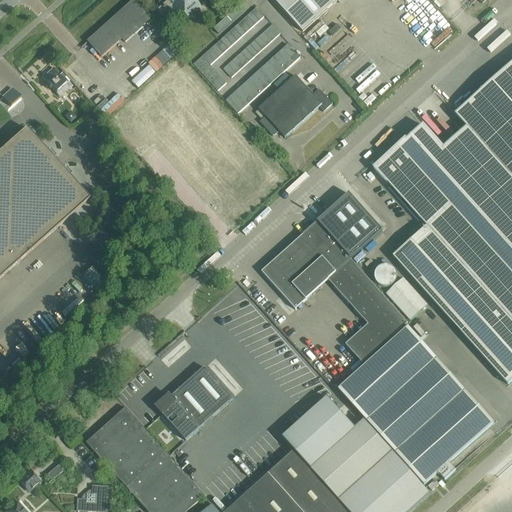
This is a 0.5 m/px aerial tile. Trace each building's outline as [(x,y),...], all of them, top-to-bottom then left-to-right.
[(159,0),(161,2),(158,4),(157,12),(162,17),(169,17),(172,15),(174,17),(183,18),(185,15),(188,18),(189,18),(196,18),(200,14),(201,7),(198,4),(201,1),(201,0),(159,0)] [(272,0),(303,33),(339,0),(272,0)] [(122,40),(125,43),(125,44),(151,20),(134,2),(135,2),(134,1),(88,43),(102,58),(122,40)] [(227,18),(214,30),(218,35),(231,23),(244,11),(240,6),(227,18)] [(256,9),(252,13),(260,22),(264,18),(256,9)] [(252,13),(247,17),(255,26),(260,22),(252,13)] [(247,17),(243,21),(251,30),(255,26),(247,17)] [(243,21),(238,25),(246,34),(251,30),(243,21)] [(238,25),(234,29),(242,38),(246,34),(238,25)] [(272,26),(268,30),(276,39),(280,35),(272,26)] [(234,29),(229,33),(237,42),(242,38),(234,29)] [(268,30),(263,34),(271,43),(276,39),(268,30)] [(229,33),(225,37),(233,46),(237,42),(229,33)] [(263,34),(259,38),(267,47),(271,43),(263,34)] [(225,37),(220,41),(228,50),(233,46),(225,37)] [(259,38),(255,42),(263,51),(267,47),(259,38)] [(220,41),(216,45),(224,54),(228,50),(220,41)] [(255,42),(250,46),(258,55),(263,51),(255,42)] [(216,45),(211,49),(219,58),(224,54),(216,45)] [(288,45),(283,50),(295,64),(300,59),(288,45)] [(250,46),(246,50),(254,59),(258,55),(250,46)] [(207,53),(215,62),(219,58),(211,49),(207,53)] [(246,50),(241,54),(249,63),(254,59),(246,50)] [(283,50),(278,55),(290,68),(295,64),(283,50)] [(207,53),(194,65),(198,70),(207,62),(211,66),(215,62),(207,53)] [(241,54),(237,58),(245,67),(249,63),(241,54)] [(278,55),(273,59),(285,73),(290,68),(278,55)] [(237,58),(232,62),(240,71),(245,67),(237,58)] [(273,59),(267,64),(279,78),(285,73),(273,59)] [(211,66),(207,62),(198,70),(206,79),(215,71),(211,66)] [(232,62),(228,66),(236,75),(240,71),(232,62)] [(267,64),(262,69),(274,82),(279,78),(267,64)] [(375,170),(427,228),(393,258),(508,386),(511,382),(511,64),(469,103),(455,115),(467,128),(443,149),(423,127),(375,170)] [(223,70),(231,79),(236,75),(228,66),(223,70)] [(269,87),(274,82),(262,69),(257,74),(269,87)] [(56,94),(66,85),(69,83),(64,78),(65,77),(61,72),(57,76),(53,70),(43,79),(56,94)] [(219,75),(215,71),(206,79),(210,83),(214,79),(219,75)] [(252,78),(264,92),(269,87),(257,74),(252,78)] [(219,75),(214,79),(222,88),(227,84),(219,75)] [(279,132),(285,139),(319,108),(324,113),(333,105),(327,99),(328,98),(326,95),(325,97),(319,91),(313,96),(296,77),(259,110),(266,118),(260,123),(273,137),(279,132)] [(264,92),(252,78),(247,83),(259,96),(264,92)] [(222,88),(214,79),(210,83),(218,92),(222,88)] [(259,96),(247,83),(241,88),(253,101),(259,96)] [(253,101),(241,88),(236,92),(248,106),(253,101)] [(21,99),(16,94),(12,90),(2,98),(11,108),(21,99)] [(248,106),(236,92),(231,97),(243,111),(248,106)] [(231,97),(226,102),(238,115),(243,111),(231,97)] [(63,170),(61,168),(53,159),(56,156),(50,150),(47,153),(26,129),(0,152),(0,279),(89,200),(69,177),(72,174),(66,167),(63,170)] [(272,264),(262,273),(295,311),(306,301),(328,281),(368,326),(346,346),(363,365),(408,324),(351,261),(382,232),(349,195),(317,223),(310,230),(272,264)] [(390,288),(392,287),(393,287),(393,286),(394,285),(395,285),(395,284),(396,283),(396,282),(396,281),(397,280),(397,279),(397,278),(397,277),(397,276),(396,275),(396,274),(395,273),(395,272),(394,271),(394,270),(392,269),(391,268),(389,267),(388,267),(386,267),(385,267),(384,267),(382,268),(381,268),(380,268),(379,270),(378,270),(377,271),(377,272),(376,272),(376,273),(375,274),(375,275),(375,276),(375,277),(375,278),(375,279),(375,280),(375,281),(375,282),(376,283),(377,284),(377,285),(378,286),(379,286),(379,287),(380,287),(381,288),(382,288),(384,289),(385,289),(386,289),(388,289),(390,288)] [(403,280),(393,289),(387,295),(411,322),(427,307),(403,280)] [(408,329),(338,392),(424,487),(438,474),(445,481),(456,471),(449,464),(494,424),(408,329)] [(164,401),(156,408),(186,442),(194,435),(233,400),(205,368),(173,397),(171,395),(164,401)] [(286,459),(271,472),(306,511),(410,511),(416,507),(430,495),(364,422),(362,423),(355,430),(338,411),(327,399),(282,439),(294,452),(286,459)] [(147,511),(188,511),(205,497),(126,409),(87,444),(147,511)] [(59,466),(47,476),(52,482),(64,472),(59,466)] [(31,472),(20,482),(30,493),(41,483),(31,472)] [(306,511),(271,472),(227,511),(306,511)] [(428,487),(432,492),(439,485),(435,481),(428,487)] [(78,500),(76,511),(108,511),(110,488),(93,487),(92,494),(90,494),(85,498),(85,501),(78,500)] [(26,511),(18,503),(8,511),(26,511)]
